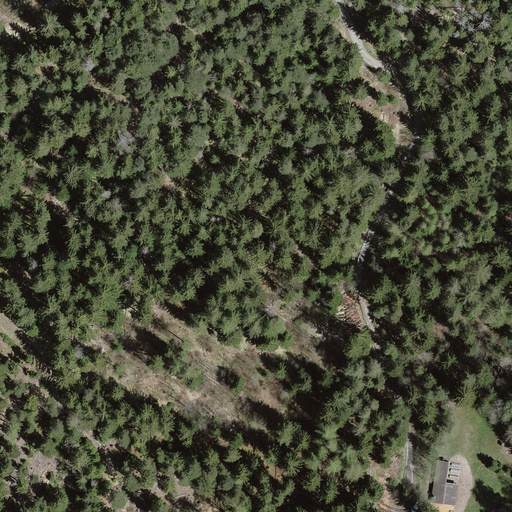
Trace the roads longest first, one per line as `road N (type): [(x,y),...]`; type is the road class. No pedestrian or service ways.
road 1 (track): [(339,0),(359,47),(418,96),(419,136),(362,257),(372,311),(408,392),(413,502)]
road 2 (track): [(66,511),(56,399),(35,352),(0,309)]
